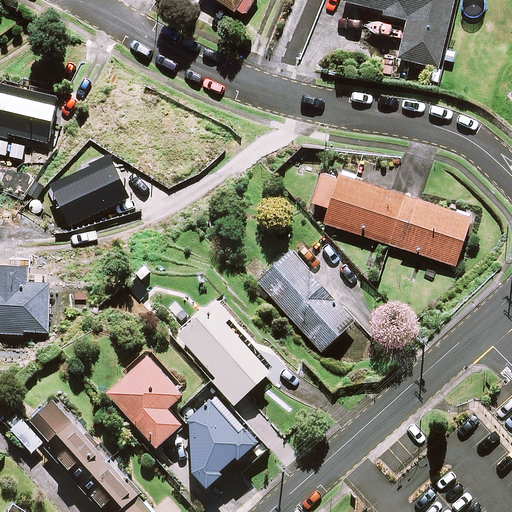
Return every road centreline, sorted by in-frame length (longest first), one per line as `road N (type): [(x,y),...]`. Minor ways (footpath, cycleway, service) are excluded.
road 1 (residential): [(75,0),(243,82),(445,131),(511,178)]
road 2 (residential): [(270,511),(511,294)]
